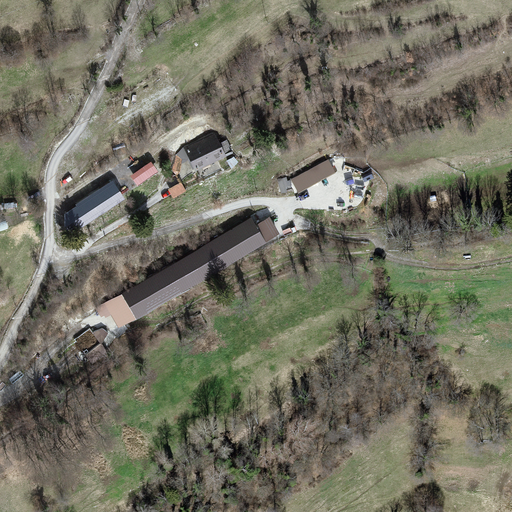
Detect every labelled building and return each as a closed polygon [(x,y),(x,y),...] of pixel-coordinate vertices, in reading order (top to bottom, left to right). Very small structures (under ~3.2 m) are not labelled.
[(222,157),(212,135),(185,148),(195,169),(222,157)] [(328,161),(292,179),(298,191),(334,172),(328,161)] [(150,163),(131,176),(137,184),(155,170),(150,163)] [(173,195),(186,188),(180,179),(168,186),(173,195)] [(112,185),(64,216),(73,230),(121,199),(112,185)] [(264,242),(250,219),(123,294),(137,317),(264,242)] [(107,353),(103,344),(112,340),(105,324),(92,329),(91,327),(75,334),(87,361),(107,353)]
